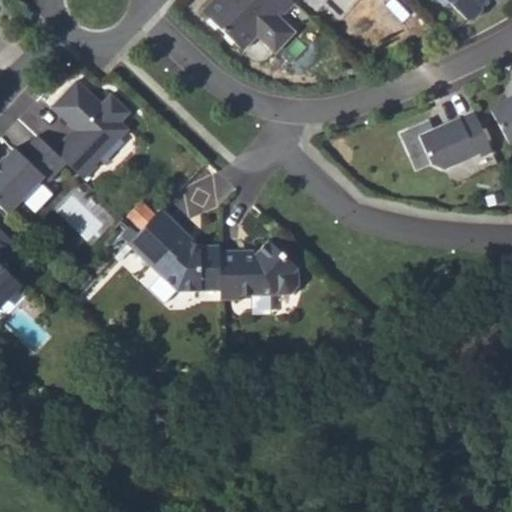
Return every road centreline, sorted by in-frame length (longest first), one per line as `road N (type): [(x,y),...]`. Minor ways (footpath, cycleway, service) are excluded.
road 1 (track): [(511,273),(466,279),(389,343),(309,376),(0,448)]
road 2 (residential): [(284,115),(283,153),(352,217),(394,230),(511,242)]
road 3 (residential): [(284,115),(373,102),(511,41)]
road 4 (residential): [(139,15),(228,94),(284,115)]
